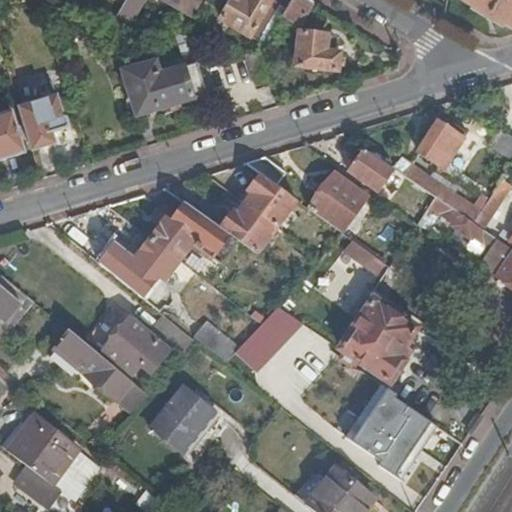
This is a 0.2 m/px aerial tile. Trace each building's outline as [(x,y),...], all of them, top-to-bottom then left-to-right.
[(126,0),(115,21),(134,26),(144,7),(147,0),(126,0)] [(168,0),(189,12),(192,6),(182,0),(168,0)] [(264,47),(287,9),(272,0),(233,0),(221,21),(264,47)] [(299,29),(314,4),(306,0),(292,0),(287,9),(264,47),(263,49),(265,53),(269,63),(279,60),(276,47),(287,30),(288,31),(292,24),(299,29)] [(511,0),(468,0),(511,25),(511,0)] [(144,7),(134,26),(146,29),(155,14),(144,7)] [(183,62),(194,59),(188,38),(175,36),(183,62)] [(336,73),(339,54),(324,53),(326,38),(299,36),(295,69),(336,73)] [(256,91),(275,85),(269,63),(265,53),(244,55),(256,91)] [(204,96),(195,63),(159,74),(155,63),(123,72),(137,116),(204,96)] [(18,108),(32,151),(55,143),(52,132),(65,128),(68,124),(64,118),(62,117),(55,97),(18,108)] [(0,115),(0,160),(23,152),(10,113),(0,115)] [(435,122),(462,139),(465,133),(440,116),(435,122)] [(442,169),(462,139),(435,122),(416,152),(442,169)] [(511,136),(499,129),(488,145),(511,160),(511,136)] [(394,170),(363,150),(348,172),(378,192),(394,170)] [(265,158),(245,164),(261,176),(276,186),(285,173),(265,158)] [(403,176),(435,198),(474,224),(480,212),(410,166),(403,176)] [(308,210),(341,234),(367,199),(334,174),(308,210)] [(253,196),(246,206),(277,228),(297,201),(276,186),(261,176),(248,192),(253,196)] [(474,224),(483,230),(511,187),(511,185),(502,179),(480,212),(474,224)] [(248,192),(241,202),(246,206),(253,196),(248,192)] [(435,198),(429,207),(491,249),(488,253),(505,264),(496,277),(511,288),(511,249),(483,230),(474,224),(435,198)] [(246,206),(241,202),(234,212),(239,215),(246,206)] [(159,226),(150,239),(154,242),(167,252),(179,261),(189,270),(208,284),(239,242),(221,229),(215,224),(203,216),(186,203),(176,216),(163,207),(156,208),(151,215),(152,221),(159,226)] [(221,229),(239,242),(257,255),(277,228),(246,206),(239,215),(234,212),(221,229)] [(154,242),(150,239),(134,260),(163,282),(179,261),(167,252),(154,242)] [(268,280),(289,296),(299,285),(276,269),(268,280)] [(0,343),(32,304),(0,277),(0,343)] [(418,329),(374,299),(340,350),(390,383),(405,361),(398,357),(418,329)] [(199,344),(162,315),(146,333),(158,343),(181,362),(199,344)] [(158,343),(146,333),(129,319),(103,351),(132,376),(141,365),(151,373),(157,365),(148,356),(158,343)] [(199,343),(199,344),(223,364),(236,348),(206,323),(193,338),(199,343)] [(147,398),(65,331),(45,356),(77,382),(84,375),(131,414),(147,398)] [(212,415),(180,388),(147,430),(179,456),(212,415)] [(35,416),(7,453),(35,473),(67,497),(73,502),(98,469),(35,416)] [(305,506),(311,511),(363,511),(373,500),(333,470),(305,506)] [(56,511),(67,497),(35,473),(24,488),(55,511),(56,511)] [(363,511),(372,511),(378,505),(373,500),(363,511)]
